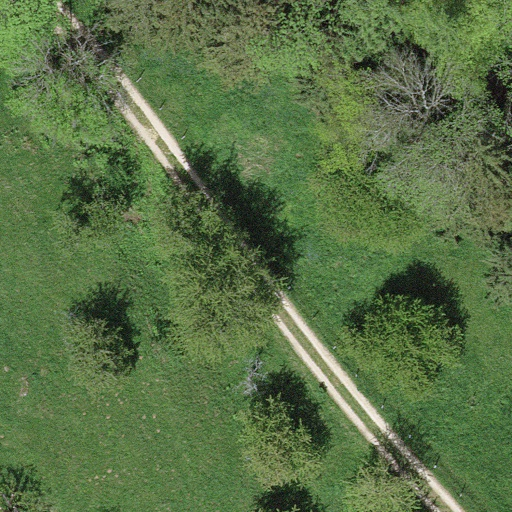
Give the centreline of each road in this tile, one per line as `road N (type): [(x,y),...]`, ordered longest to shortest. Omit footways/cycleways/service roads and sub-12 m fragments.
road 1 (track): [(452,511),(35,0)]
road 2 (track): [(511,113),(437,45),(347,0)]
